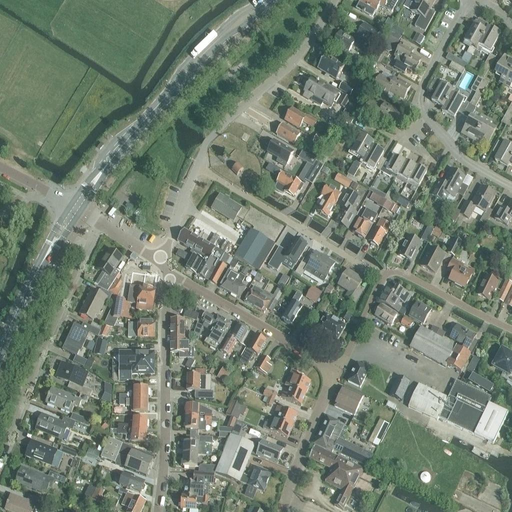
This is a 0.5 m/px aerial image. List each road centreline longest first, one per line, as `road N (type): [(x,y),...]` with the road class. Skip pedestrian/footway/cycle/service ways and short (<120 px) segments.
road 1 (tertiary): [(75,208),(184,74),(267,0)]
road 2 (residential): [(0,464),(57,313),(101,224)]
road 3 (residential): [(160,511),(165,269)]
road 4 (residential): [(382,277),(196,164)]
road 5 (residential): [(196,164),(208,141),(294,60),(335,0)]
road 6 (residential): [(337,370),(165,269)]
road 7 (tertiary): [(0,357),(26,292),(75,208)]
road 8 (residential): [(283,511),(337,370)]
road 9 (residential): [(511,330),(396,271),(382,277)]
road 10 (residential): [(511,189),(472,166),(419,108),(421,91)]
